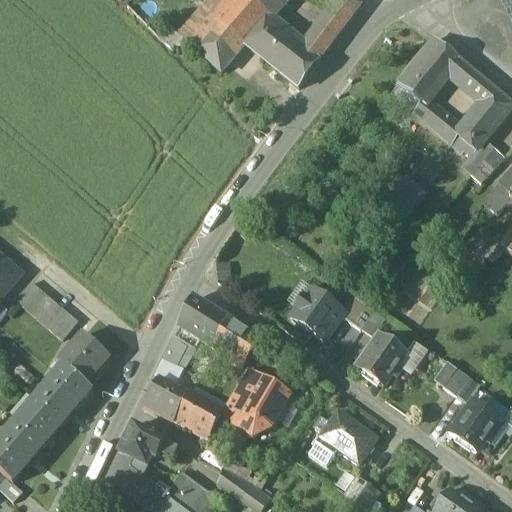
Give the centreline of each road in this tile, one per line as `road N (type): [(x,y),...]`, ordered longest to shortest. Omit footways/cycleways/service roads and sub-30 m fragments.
road 1 (residential): [(190,278),(511,507)]
road 2 (secondary): [(190,278),(265,155),(384,15),(412,0)]
road 3 (secondary): [(77,511),(190,278)]
road 4 (residential): [(416,0),(511,90)]
